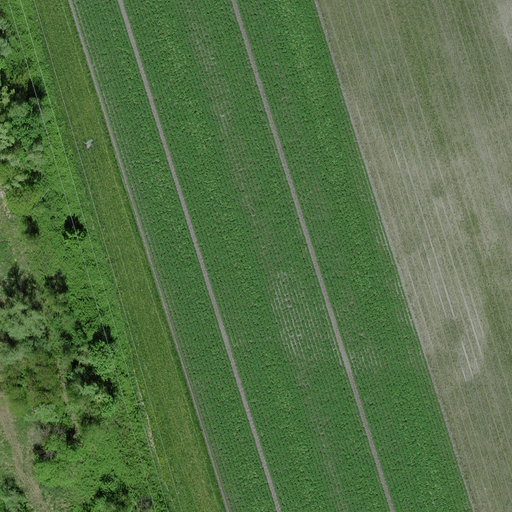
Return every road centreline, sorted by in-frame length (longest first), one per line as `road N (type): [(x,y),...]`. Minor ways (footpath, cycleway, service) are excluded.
road 1 (track): [(0,192),(81,453),(76,479),(59,483)]
road 2 (track): [(41,511),(0,370)]
